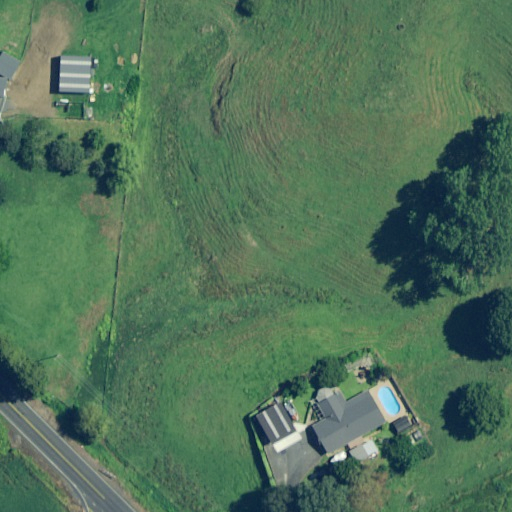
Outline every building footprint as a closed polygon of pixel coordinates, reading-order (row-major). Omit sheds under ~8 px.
[(18,62),(0,53),(0,74),(9,79),(18,62)] [(89,56),(59,55),(58,92),(89,93),(89,56)] [(383,422),(366,391),(340,406),(333,393),(316,403),(325,419),(312,426),(327,454),(383,422)] [(412,430),(406,416),(392,422),(397,435),(412,430)] [(378,453),(372,440),(349,451),(355,465),(378,453)]
